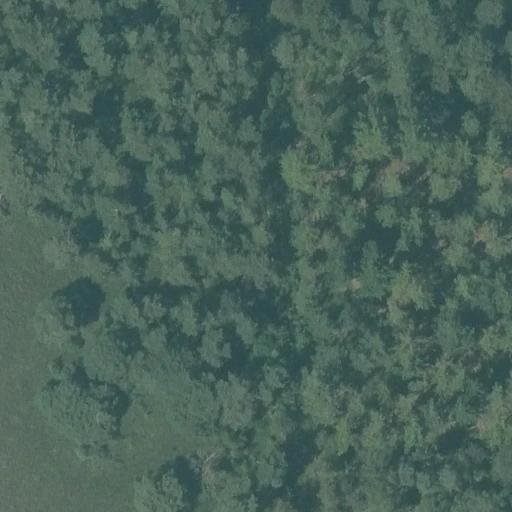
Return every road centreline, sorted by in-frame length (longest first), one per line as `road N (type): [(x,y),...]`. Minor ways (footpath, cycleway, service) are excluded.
road 1 (track): [(298,436),(257,0)]
road 2 (track): [(303,511),(298,436),(511,426)]
